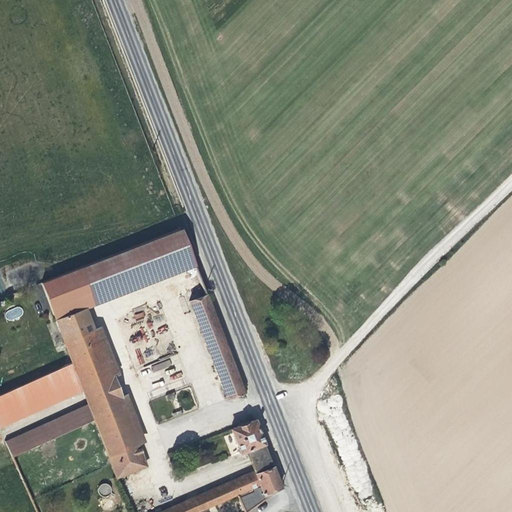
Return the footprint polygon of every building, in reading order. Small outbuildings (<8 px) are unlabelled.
[(196,265),(181,227),(40,284),(55,322),(84,310),(196,265)] [(206,295),(190,301),(226,396),(242,389),(206,295)] [(7,311),(9,319),(23,315),(20,307),(7,311)] [(148,466),(84,310),(55,322),(73,365),(84,393),(89,406),(96,421),(119,478),(148,466)] [(0,426),(84,393),(73,365),(0,394),(0,426)] [(10,456),(96,421),(89,406),(4,441),(10,456)] [(252,417),(230,426),(240,449),(245,447),(262,440),(252,417)] [(271,462),(262,440),(245,447),(254,470),(271,462)] [(259,482),(263,492),(281,484),(271,462),(254,470),(259,482)] [(188,511),(236,492),(259,482),(254,470),(154,511),(188,511)] [(263,492),(259,482),(236,492),(243,510),(265,496),(263,492)] [(100,484),(99,493),(110,495),(111,485),(100,484)]
